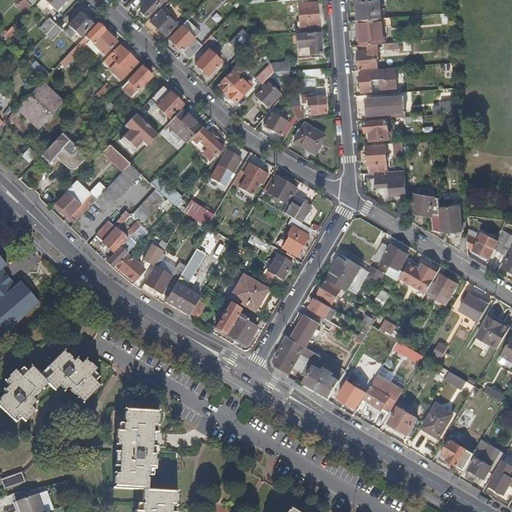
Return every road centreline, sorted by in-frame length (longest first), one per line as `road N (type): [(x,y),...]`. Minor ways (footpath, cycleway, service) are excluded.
road 1 (residential): [(94,0),(233,133),(352,200)]
road 2 (residential): [(380,511),(109,350)]
road 3 (secondary): [(250,373),(117,296),(0,186)]
road 4 (secondary): [(482,511),(250,373)]
road 5 (residential): [(250,373),(352,200)]
road 6 (residential): [(352,200),(337,0)]
road 7 (residential): [(352,200),(511,295)]
